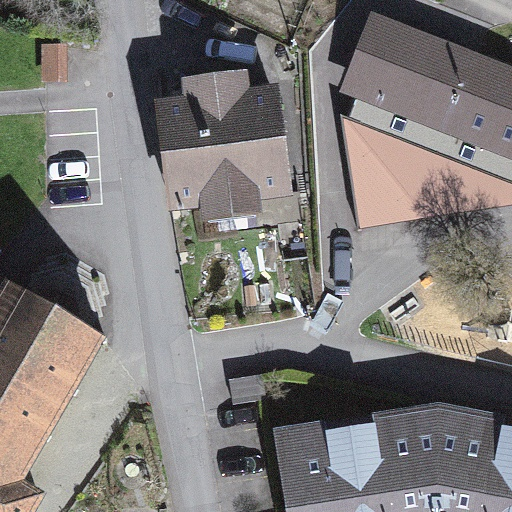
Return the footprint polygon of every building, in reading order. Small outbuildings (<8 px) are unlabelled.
[(511,71),(373,21),(341,108),(362,115),(346,160),(432,192),(450,143),(511,165),(511,71)] [(185,97),(154,99),(167,213),(202,209),(205,223),(265,214),(263,202),(295,197),(282,86),(251,88),(249,73),(182,78),(185,97)] [(56,131),(59,186),(101,183),(97,129),(56,131)] [(109,344),(1,283),(0,285),(0,511),(38,511),(47,498),(28,484),(109,344)] [(511,511),(511,426),(433,408),(269,434),(279,511),(511,511)]
